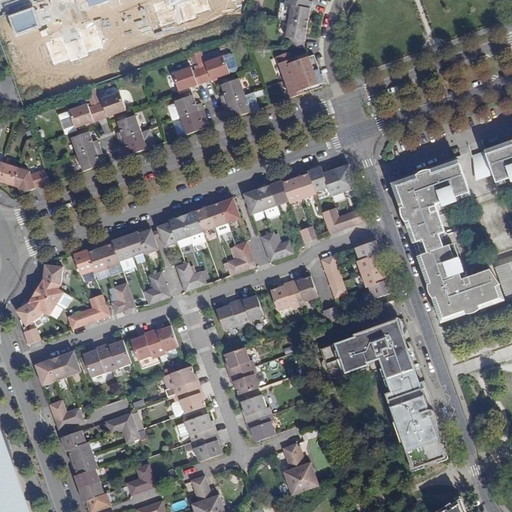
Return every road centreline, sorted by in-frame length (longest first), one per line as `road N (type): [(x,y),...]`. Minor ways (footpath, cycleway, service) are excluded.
road 1 (residential): [(10,251),(354,131)]
road 2 (residential): [(339,104),(0,220)]
road 3 (residential): [(387,227),(493,511)]
road 4 (residential): [(181,300),(387,227)]
road 5 (residential): [(511,41),(339,104)]
road 6 (residential): [(9,361),(181,300)]
road 7 (residential): [(181,300),(240,457)]
road 8 (residential): [(354,131),(511,77)]
road 9 (residential): [(63,511),(9,361)]
